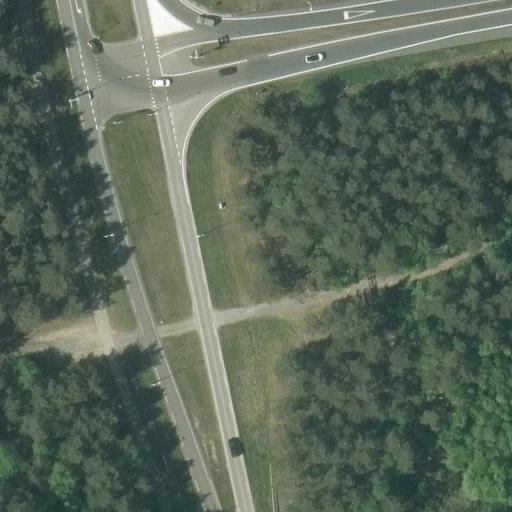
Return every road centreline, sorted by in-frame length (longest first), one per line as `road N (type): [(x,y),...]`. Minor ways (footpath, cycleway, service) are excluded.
road 1 (track): [(0,363),(386,291),(443,268),(511,224)]
road 2 (tertiary): [(84,84),(146,335),(209,511)]
road 3 (tertiary): [(244,511),(158,91)]
road 4 (motorway): [(158,91),(511,21)]
road 5 (motorway): [(452,0),(149,46)]
